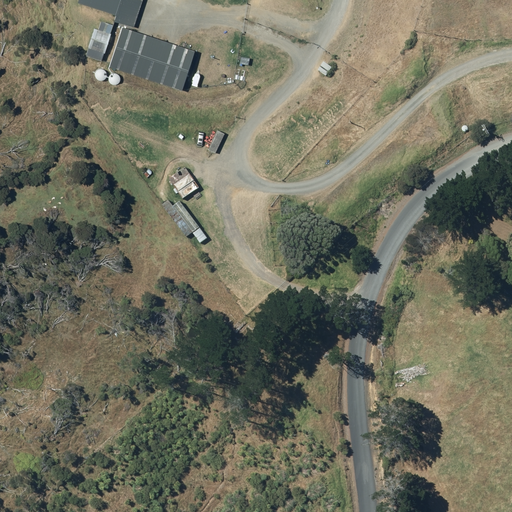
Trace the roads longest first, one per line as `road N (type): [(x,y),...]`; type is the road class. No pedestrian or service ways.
road 1 (track): [(511,54),(477,57),(433,81),(324,180),(279,191),(244,180),(236,156),(245,131),(335,21),(339,0)]
road 2 (unclassified): [(367,511),(358,398),(362,322),(378,273),(427,195),(511,146)]
road 3 (track): [(373,288),(310,296),(260,279),(220,201),(242,172)]
